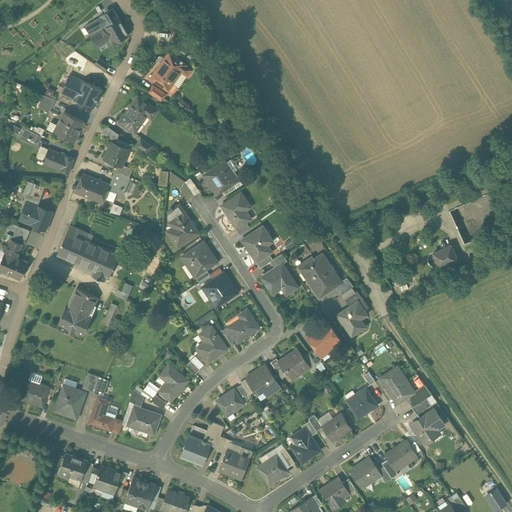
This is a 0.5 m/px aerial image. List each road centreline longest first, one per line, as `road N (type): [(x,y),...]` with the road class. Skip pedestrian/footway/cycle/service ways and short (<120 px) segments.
road 1 (residential): [(156,464),(187,406),(274,333),(271,314),(209,219),(205,199)]
road 2 (residential): [(27,290),(71,172),(134,43),(136,15)]
road 3 (residential): [(256,511),(393,416)]
road 4 (residential): [(156,464),(7,416)]
